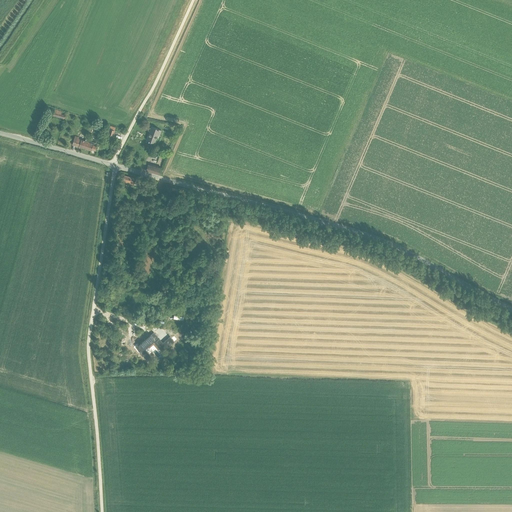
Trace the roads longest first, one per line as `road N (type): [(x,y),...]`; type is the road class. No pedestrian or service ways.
road 1 (unclassified): [(511,309),(368,235),(115,165)]
road 2 (unclassified): [(102,511),(88,340),(115,165)]
road 3 (unclassified): [(111,164),(193,0)]
